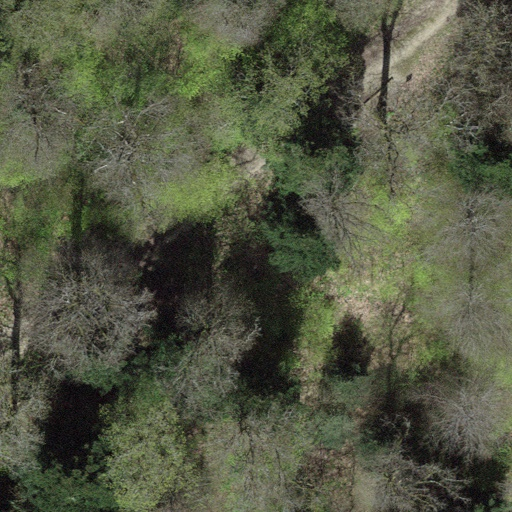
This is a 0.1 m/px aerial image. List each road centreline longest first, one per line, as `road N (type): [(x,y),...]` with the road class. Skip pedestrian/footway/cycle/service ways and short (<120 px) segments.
road 1 (track): [(257,160),(96,295),(0,359)]
road 2 (track): [(454,0),(257,160)]
